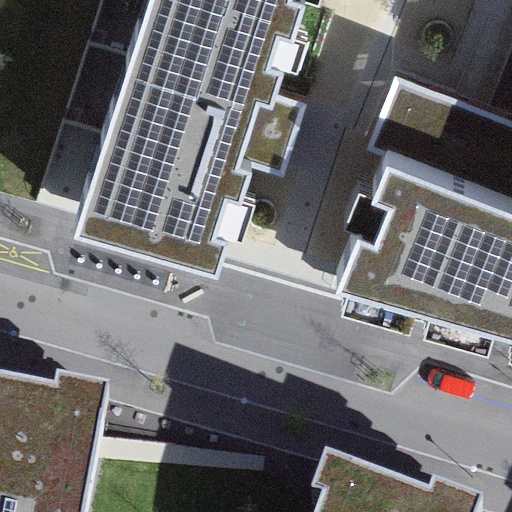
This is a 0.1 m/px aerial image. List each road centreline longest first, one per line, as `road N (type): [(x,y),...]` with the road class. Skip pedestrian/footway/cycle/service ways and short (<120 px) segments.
road 1 (residential): [(511,459),(0,303)]
road 2 (unknown): [(56,0),(0,223)]
